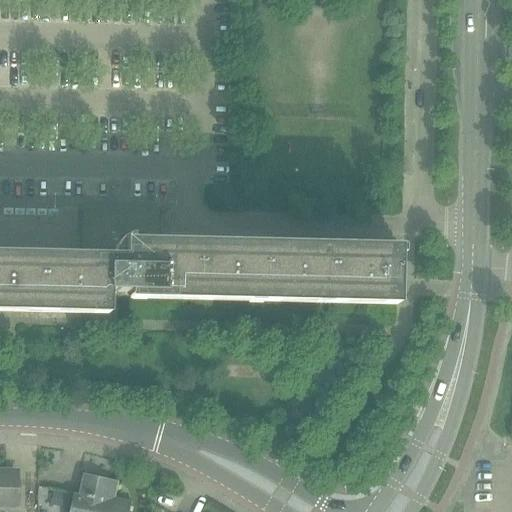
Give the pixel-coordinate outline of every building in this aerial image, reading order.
[(97,262),(79,261),(0,259),(0,309),(107,312),(108,293),(132,293),(132,297),(396,303),(397,252),(136,246),(136,236),(125,236),(123,225),(116,227),(112,215),(100,219),(104,231),(98,233),(103,244),(98,247),(97,262)] [(334,366),(312,365),(312,385),(335,385),(335,377),(346,378),(347,361),(335,361),(334,366)] [(299,412),(317,413),(317,401),(295,401),(295,407),(295,412),(299,412)] [(0,507),(16,509),(16,496),(17,476),(0,475),(0,507)] [(74,495),(70,511),(126,511),(129,502),(128,502),(127,503),(113,500),(116,484),(117,484),(117,483),(82,476),(82,477),(84,477),(79,497),(75,496),(75,495),(74,495)]
